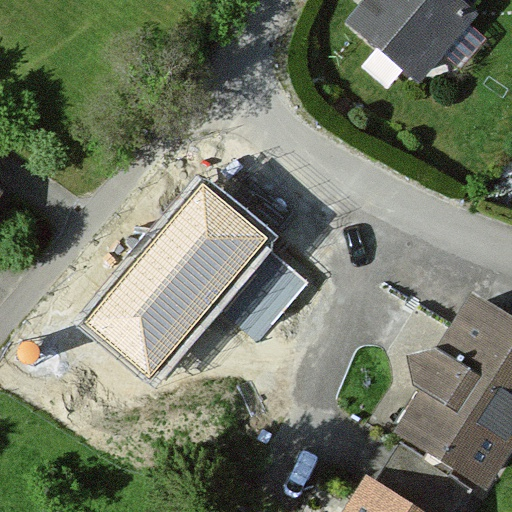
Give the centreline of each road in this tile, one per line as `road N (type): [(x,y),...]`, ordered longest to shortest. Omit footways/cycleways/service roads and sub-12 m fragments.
road 1 (residential): [(511,250),(379,193),(216,91)]
road 2 (residential): [(216,91),(86,225),(0,329)]
